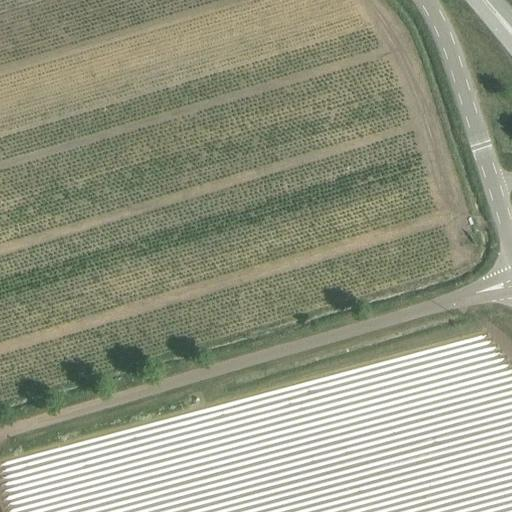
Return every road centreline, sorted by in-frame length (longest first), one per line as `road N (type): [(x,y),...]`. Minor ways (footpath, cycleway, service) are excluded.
road 1 (unclassified): [(0,431),(463,296)]
road 2 (unclassified): [(497,194),(423,0)]
